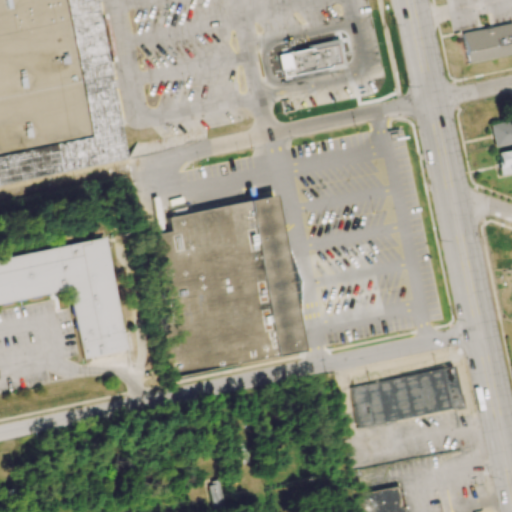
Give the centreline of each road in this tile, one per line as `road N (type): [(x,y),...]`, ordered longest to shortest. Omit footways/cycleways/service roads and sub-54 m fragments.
road 1 (primary): [(511,483),(409,0)]
road 2 (residential): [(479,330),(0,433)]
road 3 (residential): [(118,169),(431,101)]
